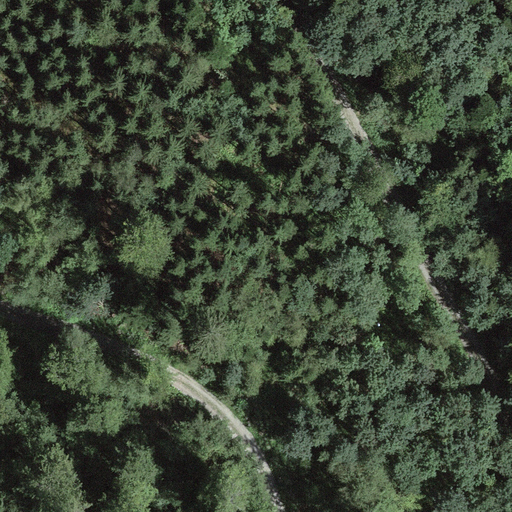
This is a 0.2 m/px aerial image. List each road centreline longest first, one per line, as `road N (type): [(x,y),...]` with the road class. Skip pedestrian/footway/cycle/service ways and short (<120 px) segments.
road 1 (track): [(511,425),(286,0)]
road 2 (track): [(276,511),(255,444),(195,388),(111,348),(0,313)]
